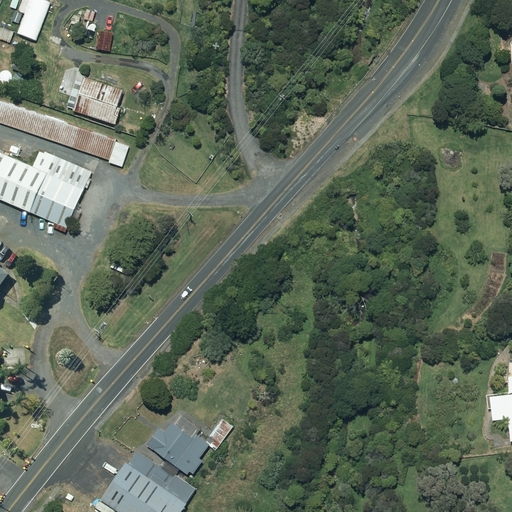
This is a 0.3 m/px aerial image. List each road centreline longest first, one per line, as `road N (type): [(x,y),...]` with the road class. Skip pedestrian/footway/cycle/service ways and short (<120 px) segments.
road 1 (tertiary): [(437,0),(390,72),(115,380),(10,511)]
road 2 (unknown): [(82,421),(38,378),(35,330),(121,183),(201,190),(270,178)]
